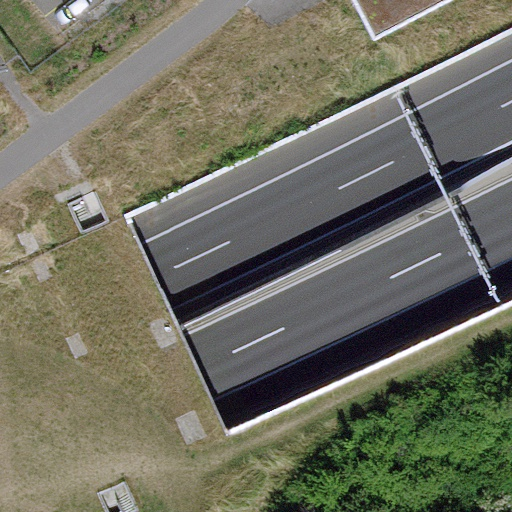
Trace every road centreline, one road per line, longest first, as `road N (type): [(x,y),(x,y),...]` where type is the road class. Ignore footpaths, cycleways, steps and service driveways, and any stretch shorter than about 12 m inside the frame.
road 1 (motorway): [(511,99),(156,276),(0,343)]
road 2 (motorway): [(0,457),(511,217)]
